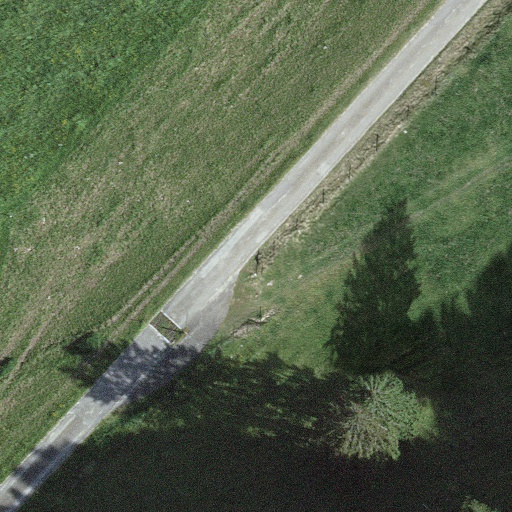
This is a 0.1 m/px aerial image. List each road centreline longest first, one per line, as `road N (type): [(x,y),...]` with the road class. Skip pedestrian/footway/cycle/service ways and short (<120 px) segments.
road 1 (unclassified): [(0,508),(467,0)]
road 2 (track): [(192,299),(361,236),(511,161)]
